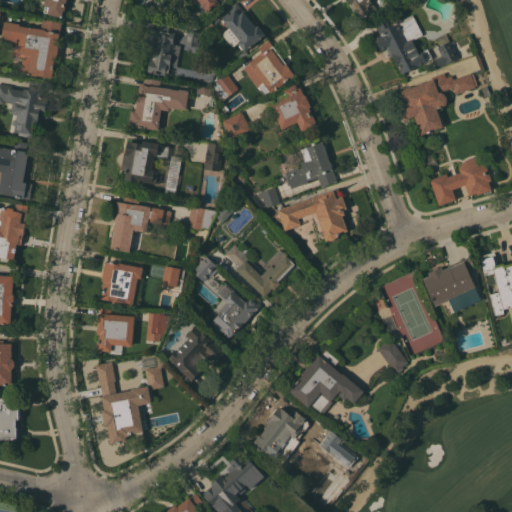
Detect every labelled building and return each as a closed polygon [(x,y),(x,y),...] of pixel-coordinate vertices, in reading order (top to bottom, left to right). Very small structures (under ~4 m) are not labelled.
[(66,0),(64,10),(63,10),(62,17),(48,14),(48,13),(44,12),(45,6),(44,6),(45,0),(66,0)] [(216,0),(219,3),(207,11),(205,8),(204,9),(198,0),(216,0)] [(369,0),(370,2),(372,1),(376,8),(359,19),(356,13),(354,10),(353,11),(349,4),(350,3),(348,0),(369,0)] [(229,27),(222,20),(223,19),(219,15),(236,2),(243,11),(252,22),(252,21),(256,26),(255,26),(257,25),(265,34),(245,51),(247,54),(241,59),(237,55),(243,50),(242,49),(241,49),(238,46),(238,44),(237,43),(233,46),(228,42),(226,39),(224,36),(222,33),(229,27)] [(374,37),(380,34),(376,24),(398,13),(401,20),(412,14),(422,34),(415,38),(415,39),(412,41),(418,52),(421,51),(427,48),(432,58),(414,67),(413,70),(409,71),(407,71),(401,74),(393,58),(391,58),(386,47),(380,50),(374,37)] [(4,21),(20,23),(19,25),(31,27),(33,25),(34,25),(36,25),(38,26),(39,27),(39,29),(40,29),(42,18),(61,22),(58,38),(60,39),(56,60),(55,59),(52,77),(37,75),(37,76),(27,74),(28,73),(19,72),(22,58),(12,57),(14,42),(12,41),(12,40),(1,38),(4,21)] [(158,22),(167,24),(166,31),(174,33),(174,36),(176,37),(174,44),(173,44),(168,72),(165,72),(164,75),(148,72),(153,43),(149,42),(151,28),(157,29),(158,22)] [(204,40),(203,52),(191,51),(192,46),(184,46),(186,30),(200,32),(199,40),(204,40)] [(441,55),(437,46),(441,45),(437,37),(445,33),(449,41),(450,40),(451,41),(453,40),(454,43),(452,44),(458,57),(436,68),(432,60),(441,55)] [(294,74),(290,78),(289,77),(288,78),(288,79),(271,93),(269,91),(265,94),(251,76),(255,73),(252,68),(253,67),(249,62),(262,52),(258,47),(268,40),(294,74)] [(432,79),(431,77),(444,72),(445,77),(451,75),(453,79),(470,72),(471,73),(479,70),(480,73),(474,75),(478,84),(475,86),(475,87),(456,95),(453,87),(441,91),(443,92),(444,94),(445,95),(446,97),(447,99),(446,103),(445,105),(436,108),(443,126),(421,134),(414,115),(409,117),(405,115),(403,109),(404,105),(399,91),(432,79)] [(222,100),(211,85),(226,73),(238,88),(222,100)] [(169,107),(169,110),(161,109),(158,129),(129,126),(131,110),(135,111),(137,98),(138,98),(140,84),(143,84),(144,77),(160,80),(159,86),(172,88),(171,89),(179,90),(179,89),(188,90),(188,91),(186,109),(169,107)] [(0,82),(11,85),(11,86),(23,88),(23,87),(28,88),(29,80),(42,83),(40,95),(47,97),(44,114),(39,113),(37,121),(36,120),(33,138),(17,135),(18,132),(13,132),(16,114),(12,113),(12,111),(11,111),(12,102),(3,100),(3,103),(0,102),(0,82)] [(286,94),(283,89),(297,81),(304,94),(305,94),(311,106),(309,107),(318,126),(303,134),(297,121),(282,129),(273,112),(271,114),(266,104),(286,94)] [(196,93),(197,86),(211,88),(210,95),(196,93)] [(241,110),(249,127),(230,137),(222,120),(241,110)] [(23,182),(32,183),(29,198),(24,197),(24,196),(0,192),(0,181),(2,171),(0,170),(0,146),(13,148),(15,140),(27,142),(25,151),(24,151),(24,153),(28,153),(23,182)] [(142,143),(142,140),(159,143),(159,144),(169,145),(167,158),(154,156),(152,168),(162,170),(162,171),(168,172),(171,155),(180,157),(174,194),(165,193),(166,184),(152,181),(152,183),(138,180),(138,181),(124,179),(126,169),(121,168),(124,153),(125,153),(127,140),(142,143)] [(317,176),(306,180),(306,182),(291,188),(284,171),(298,166),(298,168),(302,167),(300,162),(304,160),(300,149),(322,141),(323,143),(325,144),(326,147),(325,150),(329,161),(331,162),(332,165),(332,167),(336,180),(321,186),(317,176)] [(207,142),(223,144),(219,170),(204,168),(207,142)] [(448,176),(460,171),(459,168),(460,165),(461,163),(466,159),(467,158),(470,157),(475,156),(478,156),(480,157),(483,158),(491,180),(488,181),(491,189),(477,194),(476,192),(469,195),(465,184),(452,189),(456,199),(439,205),(429,179),(447,173),(448,176)] [(240,202),(222,220),(217,215),(220,212),(219,211),(219,210),(218,209),(222,205),(221,204),(227,198),(225,196),(228,192),(226,190),(231,183),(238,189),(233,195),(240,202)] [(266,207),(262,198),(259,199),(257,192),(274,186),(279,202),(266,207)] [(312,218),(300,223),(301,224),(284,230),(281,221),(274,215),(282,205),(284,207),(333,189),(333,190),(338,188),(341,196),(342,195),(347,208),(343,209),(345,214),(342,215),(347,230),(337,233),(338,236),(335,237),(334,239),(332,240),(331,240),(329,240),(326,241),(325,239),(320,241),(312,218)] [(116,212),(114,212),(116,201),(123,202),(124,194),(140,196),(138,204),(151,206),(150,210),(152,210),(152,206),(164,208),(164,209),(171,210),(169,224),(150,221),(151,218),(148,217),(146,231),(133,229),(129,251),(110,248),(116,212)] [(21,244),(16,243),(14,259),(9,258),(9,261),(0,260),(1,256),(0,255),(0,206),(2,207),(2,205),(14,207),(15,203),(27,205),(21,244)] [(191,206),(217,210),(209,229),(202,227),(201,229),(187,227),(191,206)] [(264,220),(258,213),(262,210),(268,216),(264,220)] [(263,271),(271,264),(274,267),(286,254),(295,264),(294,265),(295,266),(279,282),(280,283),(274,290),(272,288),(264,296),(236,269),(238,266),(225,253),(235,243),(263,271)] [(494,251),(497,265),(503,263),(504,265),(511,262),(511,300),(511,303),(511,306),(502,309),(503,313),(494,315),(489,294),(497,292),(497,289),(494,290),(493,286),(496,285),(493,272),(484,274),(479,255),(494,251)] [(105,261),(107,262),(109,254),(121,256),(120,262),(143,267),(141,277),(138,276),(132,305),(129,305),(128,306),(112,303),(112,301),(101,298),(103,288),(102,287),(103,281),(101,280),(105,261)] [(192,271),(205,255),(219,267),(210,277),(208,275),(203,281),(192,271)] [(430,275),(428,272),(441,266),(442,269),(448,267),(447,266),(470,255),(472,258),(471,258),(475,272),(470,274),(476,287),(475,287),(481,299),(454,311),(449,299),(435,305),(423,278),(430,275)] [(165,265),(179,267),(176,285),(162,283),(165,265)] [(11,324),(0,323),(0,273),(4,274),(6,273),(9,273),(11,274),(13,275),(12,294),(14,294),(13,306),(11,305),(11,324)] [(219,313),(217,311),(226,302),(223,300),(224,300),(216,293),(226,282),(234,290),(233,290),(246,302),(251,295),(261,304),(254,312),(253,312),(243,323),(241,324),(242,326),(239,328),(237,329),(232,335),(231,334),(229,337),(221,331),(220,332),(219,331),(216,334),(208,326),(219,313)] [(148,311),(162,312),(159,341),(146,339),(148,311)] [(131,345),(111,343),(110,351),(102,350),(102,352),(96,351),(97,342),(98,342),(99,334),(97,334),(99,312),(134,315),(131,345)] [(184,373),(182,371),(182,372),(180,371),(181,370),(179,368),(178,367),(177,367),(178,366),(176,365),(175,365),(174,364),(175,364),(173,362),(172,362),(171,361),(171,360),(169,358),(169,359),(168,358),(177,348),(177,349),(189,337),(186,335),(196,325),(197,326),(197,327),(200,330),(200,329),(202,331),(201,332),(209,338),(225,352),(215,362),(211,357),(205,363),(201,359),(195,365),(200,369),(188,384),(187,385),(179,377),(180,376),(184,373)] [(390,337),(407,362),(402,366),(403,368),(396,374),(376,347),(390,337)] [(0,339),(3,339),(3,343),(11,343),(12,358),(14,360),(14,363),(14,365),(12,369),(12,384),(0,384),(0,339)] [(364,391),(353,403),(346,397),(344,399),(339,395),(340,394),(338,392),(331,401),(330,400),(318,413),(310,405),(308,407),(289,390),(303,374),(302,373),(311,363),(311,364),(319,354),(320,355),(326,349),(339,360),(333,366),(335,368),(338,367),(341,370),(341,373),(343,373),(364,391)] [(144,431),(129,434),(129,435),(126,436),(127,441),(111,444),(107,425),(105,426),(102,409),(104,409),(101,395),(102,395),(100,384),(99,384),(95,364),(112,361),(115,380),(114,381),(116,392),(131,390),(131,388),(146,386),(146,385),(147,384),(144,368),(157,366),(162,359),(165,361),(160,368),(161,372),(165,371),(166,376),(162,377),(164,386),(149,389),(151,402),(139,405),(144,431)] [(0,398),(19,398),(19,419),(16,419),(15,427),(17,427),(17,437),(9,437),(9,438),(0,438),(0,398)] [(254,444),(255,442),(253,441),(259,434),(260,435),(269,424),(266,422),(278,407),(281,408),(288,413),(292,407),(306,418),(305,419),(309,422),(306,427),(307,427),(303,432),(303,431),(302,432),(300,431),(293,438),(290,435),(283,445),(280,443),(269,457),(254,444)] [(341,439),(330,453),(331,453),(326,459),(315,450),(319,446),(318,445),(322,439),(323,440),(324,438),(325,439),(327,437),(326,436),(328,434),(330,432),(329,432),(331,430),(342,439),(342,440),(341,439)] [(218,511),(213,504),(213,505),(204,494),(206,492),(206,491),(212,487),(213,486),(211,482),(220,475),(224,479),(226,478),(225,476),(230,472),(227,468),(232,464),(229,462),(238,454),(244,461),(249,458),(264,476),(250,488),(246,484),(235,493),(240,499),(235,503),(242,511),(218,511)] [(166,511),(176,504),(177,506),(196,493),(202,501),(195,506),(199,511),(166,511)]
